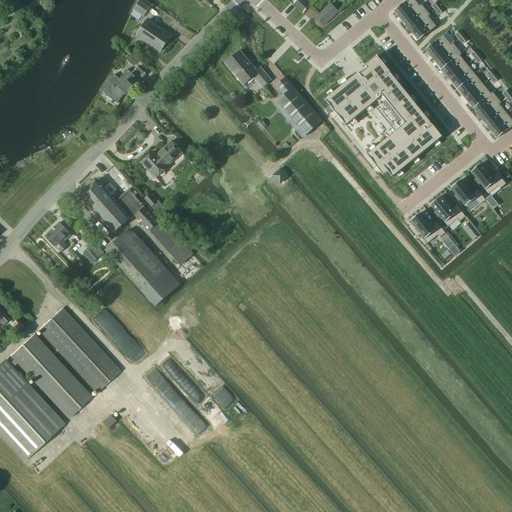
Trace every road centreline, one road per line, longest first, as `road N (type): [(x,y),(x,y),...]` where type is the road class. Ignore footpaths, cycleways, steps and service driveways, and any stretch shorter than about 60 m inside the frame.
road 1 (track): [(511,342),(457,278),(445,286),(310,136),(268,171),(178,64)]
road 2 (tertiary): [(0,260),(239,0)]
road 3 (residential): [(378,13),(484,142),(401,208)]
road 4 (residential): [(253,0),(323,57),(378,13)]
